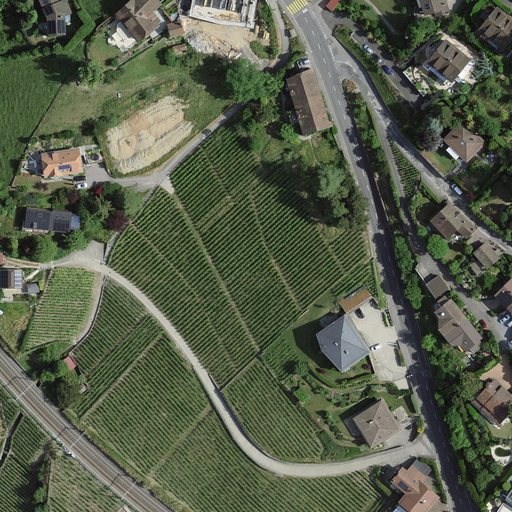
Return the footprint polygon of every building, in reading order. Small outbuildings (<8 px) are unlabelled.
[(59,0),(41,0),(50,18),(51,35),(65,34),(64,17),(73,13),(67,1),(61,3),(59,0)] [(161,3),(158,0),(133,0),(119,13),(139,38),(160,24),(151,14),(161,3)] [(334,0),(328,7),(333,11),(341,1),(340,0),(334,0)] [(444,0),(421,0),(424,12),(435,9),(437,16),(449,13),(444,0)] [(511,19),(498,8),(481,28),(504,48),(511,37),(511,19)] [(197,18),(172,25),(174,36),(185,33),(186,40),(206,35),(200,13),(196,14),(197,18)] [(444,40),(428,60),(452,79),(468,59),(444,40)] [(311,69),(285,77),(301,132),(327,124),(311,69)] [(464,122),(447,139),(468,160),(485,142),(464,122)] [(67,145),(40,148),(43,170),(72,166),(70,153),(68,153),(67,145)] [(464,221),(448,204),(431,220),(447,237),(456,229),(466,238),(475,230),(464,221)] [(72,214),(28,210),(27,227),(70,231),(72,214)] [(486,244),(475,253),(480,260),(472,266),(479,275),(502,256),(497,250),(493,254),(486,244)] [(3,252),(0,251),(0,283),(2,283),(2,287),(23,287),(23,271),(3,271),(3,252)] [(439,277),(428,285),(436,297),(447,289),(439,277)] [(511,279),(497,296),(511,310),(511,279)] [(39,284),(30,286),(31,294),(40,293),(39,284)] [(367,287),(341,302),(346,312),(372,297),(367,287)] [(449,304),(444,300),(439,303),(441,307),(435,312),(438,316),(439,329),(450,342),(466,349),(471,344),(477,349),(481,345),(478,340),(481,337),(452,302),(449,304)] [(392,343),(385,335),(372,347),(379,356),(392,343)] [(363,366),(349,353),(334,368),(348,382),(363,366)] [(65,359),(71,369),(76,367),(69,357),(65,359)] [(511,394),(511,395),(495,382),(485,393),(482,391),(473,402),(500,427),(511,412),(511,394)] [(381,400),(352,419),(370,446),(398,428),(381,400)] [(401,468),(391,480),(406,492),(398,502),(410,511),(426,511),(438,498),(426,488),(428,485),(420,479),(424,474),(411,464),(406,471),(401,468)]
